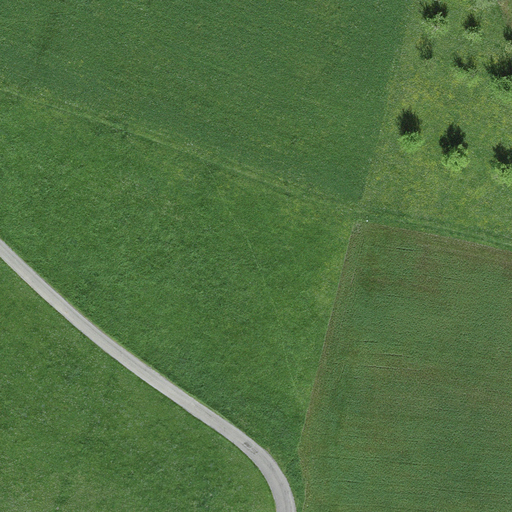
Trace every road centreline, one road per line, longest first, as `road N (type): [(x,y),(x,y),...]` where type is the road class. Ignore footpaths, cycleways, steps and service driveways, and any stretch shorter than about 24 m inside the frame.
road 1 (track): [(0,89),(351,213),(511,244)]
road 2 (unclassified): [(0,248),(92,334),(241,439),(277,479),(286,511)]
